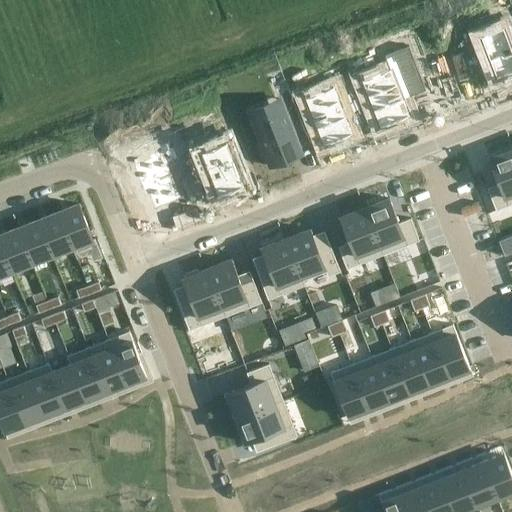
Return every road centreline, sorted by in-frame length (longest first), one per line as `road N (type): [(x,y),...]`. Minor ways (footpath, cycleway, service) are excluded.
road 1 (residential): [(511,106),(130,262)]
road 2 (residential): [(233,511),(130,262)]
road 3 (residential): [(130,262),(87,158),(0,191)]
